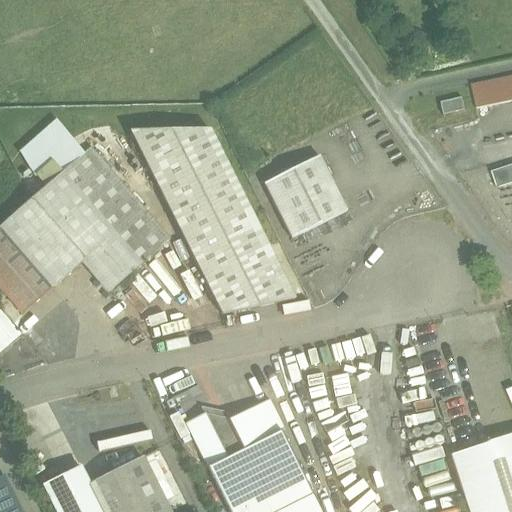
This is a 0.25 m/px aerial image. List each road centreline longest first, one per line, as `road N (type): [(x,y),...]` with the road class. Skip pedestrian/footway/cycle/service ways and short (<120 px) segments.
road 1 (residential): [(0,397),(335,323),(412,279)]
road 2 (residential): [(317,0),(476,214),(511,250)]
